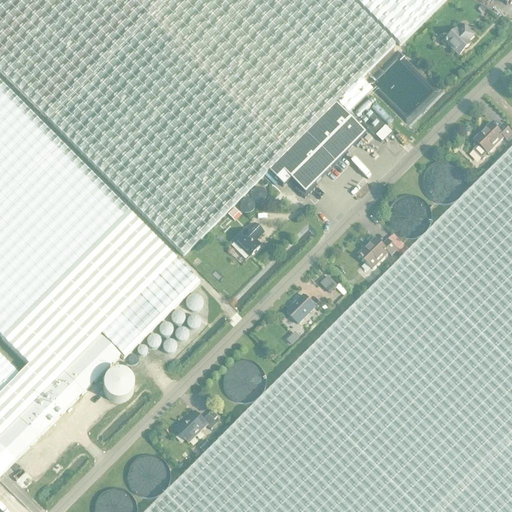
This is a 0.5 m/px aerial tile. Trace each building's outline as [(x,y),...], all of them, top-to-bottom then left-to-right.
[(0,0),(0,73),(183,257),(268,173),(337,104),(360,81),(394,47),(347,0),(0,0)] [(511,0),(352,0),(400,47),(447,0),(505,0),(510,5),(511,3),(511,0)] [(477,11),(481,15),(486,10),(482,6),(477,11)] [(456,30),(444,42),(458,56),(470,45),(468,42),(473,37),(464,27),(458,33),(456,30)] [(360,81),(337,104),(348,115),(367,96),(371,92),(360,81)] [(0,339),(28,368),(19,376),(0,395),(0,439),(101,339),(102,338),(177,262),(126,211),(0,85),(0,339)] [(367,134),(348,115),(337,104),(268,173),(283,188),(290,181),(297,188),(295,191),(304,200),(317,188),(315,186),(367,134)] [(369,114),(360,123),(374,137),(383,128),(369,114)] [(479,146),(473,152),(481,161),(488,155),(504,139),(507,142),(511,147),(511,134),(504,126),(498,132),(491,125),(474,141),(479,146)] [(385,128),(375,137),(382,144),(391,134),(385,128)] [(369,134),(364,139),(368,142),(373,138),(369,134)] [(511,511),(511,151),(150,511),(511,511)] [(234,210),(228,216),(234,222),(241,216),(234,210)] [(258,239),(263,234),(254,225),(247,233),(245,231),(234,243),(249,258),(260,246),(254,241),(257,238),(258,239)] [(398,251),(388,241),(382,247),(375,240),(359,256),(372,270),(389,254),(392,257),(398,251)] [(101,339),(0,439),(0,447),(3,450),(3,451),(14,462),(19,457),(121,357),(124,361),(200,285),(177,262),(102,338),(101,339)] [(329,279),(322,285),(331,294),(337,288),(329,279)] [(316,309),(304,297),(287,314),(299,326),(316,309)] [(301,339),(296,333),(287,342),(292,347),(301,339)] [(0,356),(0,395),(19,376),(0,356)] [(212,431),(218,425),(209,416),(203,422),(195,414),(177,432),(189,445),(207,427),(212,431)] [(0,447),(0,477),(5,472),(4,472),(14,462),(3,451),(0,447)]
